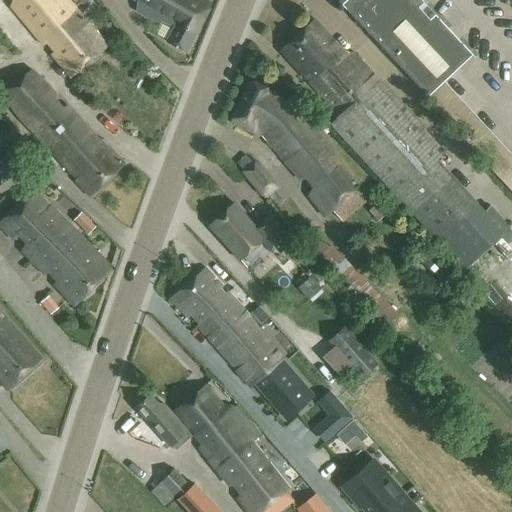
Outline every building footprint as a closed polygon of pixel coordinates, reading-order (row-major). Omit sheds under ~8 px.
[(106,46),(66,0),(12,0),(13,0),(10,5),(42,44),(46,42),(54,51),(51,54),(70,77),(106,46)] [(210,3),(204,0),(134,0),(138,3),(138,10),(161,23),(162,20),(174,26),(166,40),(186,52),(210,3)] [(430,100),(446,84),(476,57),(422,0),(340,0),(339,2),(430,100)] [(315,21),(282,52),(339,114),(329,123),(464,270),(511,227),(491,205),(485,211),(438,160),(445,153),(353,53),(342,51),(315,21)] [(107,148),(67,105),(61,105),(55,98),(56,93),(33,68),(1,94),(54,154),(74,176),(74,180),(90,196),(124,164),(108,147),(107,148)] [(285,101),(274,92),(253,81),(231,121),(259,136),(262,134),(267,139),(266,141),(300,180),(306,177),(314,187),(309,195),(324,216),(332,211),(343,222),(365,204),(355,193),(356,191),(355,190),(329,157),(332,154),(289,98),(285,101)] [(0,181),(1,181),(22,165),(3,139),(0,135),(0,181)] [(253,167),(242,174),(257,197),(269,189),(253,167)] [(47,198),(67,216),(74,208),(54,190),(47,198)] [(31,192),(0,222),(0,224),(13,239),(19,234),(27,242),(22,250),(44,274),(49,271),(57,280),(55,283),(74,305),(112,269),(69,225),(31,192)] [(379,201),(368,210),(377,221),(388,212),(379,201)] [(255,226),(234,203),(209,226),(239,260),(261,240),(270,250),(287,235),(268,215),(255,226)] [(88,220),(81,213),(75,219),(82,227),(88,220)] [(384,218),(373,226),(382,239),(393,230),(384,218)] [(88,234),(95,227),(88,220),(82,227),(88,234)] [(265,254),(244,270),(253,281),(274,265),(265,254)] [(205,268),(171,298),(188,317),(192,314),(198,322),(197,325),(250,385),(254,382),(286,419),(314,395),(281,358),(252,321),(226,291),(224,293),(220,289),(222,287),(205,268)] [(309,300),(322,288),(311,276),(297,287),(309,300)] [(450,329),(459,321),(476,304),(459,287),(447,298),(459,310),(453,315),(454,315),(444,323),(450,329)] [(39,359),(0,314),(0,380),(6,388),(39,359)] [(345,325),(328,341),(361,379),(378,363),(345,325)] [(214,467),(252,438),(253,433),(232,407),(222,406),(206,385),(174,410),(201,444),(199,448),(214,467)] [(159,404),(150,394),(135,408),(170,447),(172,446),(176,450),(192,436),(162,402),(159,404)] [(335,430),(350,416),(338,403),(336,404),(323,416),(335,430)] [(368,437),(362,431),(355,436),(361,443),(368,437)] [(289,489),(252,438),(214,467),(228,485),(236,481),(243,491),(238,498),(248,511),(276,511),(292,500),(285,491),(289,489)] [(390,511),(404,500),(364,455),(334,482),(360,511),(390,511)] [(170,472),(160,481),(150,491),(165,506),(189,484),(174,468),(170,472)] [(220,511),(195,484),(178,499),(190,511),(220,511)] [(413,511),(404,500),(390,511),(413,511)]
